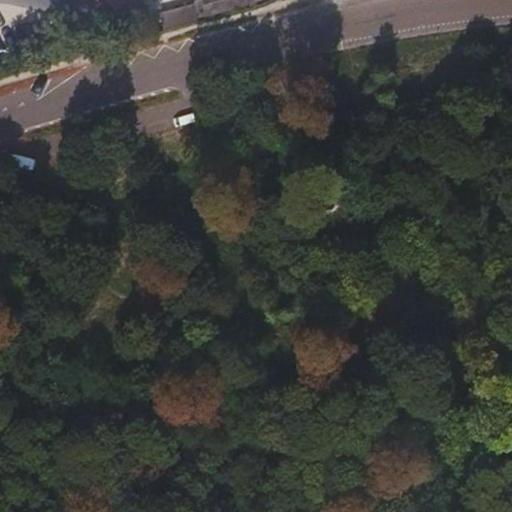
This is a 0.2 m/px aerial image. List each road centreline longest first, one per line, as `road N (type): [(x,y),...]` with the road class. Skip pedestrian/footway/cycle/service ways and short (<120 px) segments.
road 1 (unclassified): [(350,20),(0,115)]
road 2 (unclassified): [(511,3),(350,20)]
